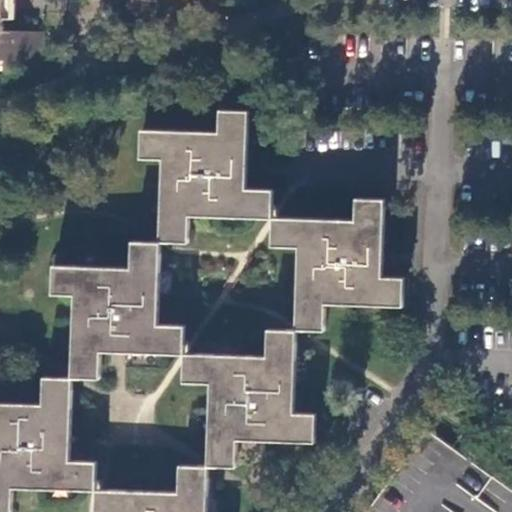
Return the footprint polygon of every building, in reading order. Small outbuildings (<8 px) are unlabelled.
[(3,0),(0,0),(0,58),(45,59),(46,31),(3,30),(3,6),(3,0)] [(130,0),(130,24),(158,24),(158,0),(130,0)] [(250,109),(222,109),(222,132),(145,129),(144,156),(165,158),(163,241),(191,242),(193,214),(275,216),(276,189),(247,189),(248,169),(250,109)] [(359,219),(276,217),(276,245),(302,246),(299,328),(328,330),(330,302),(406,305),(408,278),(385,277),(386,258),(388,198),(360,198),(359,219)] [(159,324),(163,241),(135,240),(133,268),(55,265),(55,293),(77,294),(74,377),(103,377),(104,351),(121,351),(186,353),(186,325),(159,324)] [(296,413),(299,328),(271,328),(269,357),(187,354),(185,382),(213,383),(210,466),(239,467),(240,439),(267,440),(295,441),(316,442),(318,414),(296,413)] [(15,511),(16,487),(98,489),(99,463),(72,462),(72,439),(74,377),(47,376),(45,404),(0,402),(0,511),(15,511)] [(208,511),(210,467),(210,466),(208,465),(181,464),(180,492),(101,489),(98,489),(98,492),(97,511),(208,511)]
